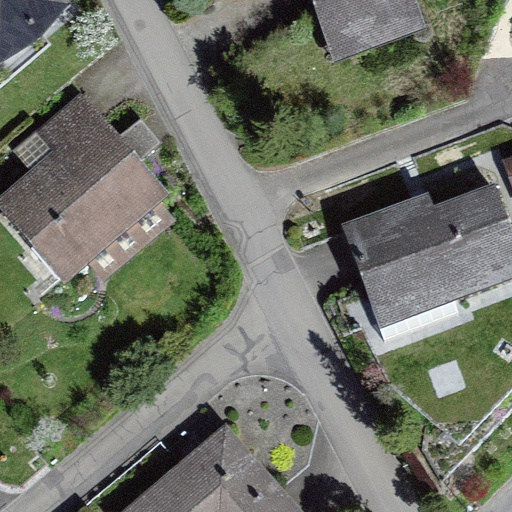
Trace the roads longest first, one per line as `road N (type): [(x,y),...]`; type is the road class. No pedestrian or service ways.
road 1 (residential): [(309,313),(141,0)]
road 2 (residential): [(309,313),(51,511)]
road 3 (residential): [(389,511),(309,313)]
